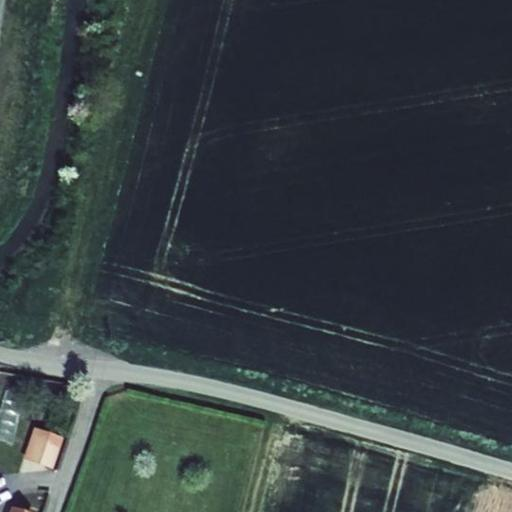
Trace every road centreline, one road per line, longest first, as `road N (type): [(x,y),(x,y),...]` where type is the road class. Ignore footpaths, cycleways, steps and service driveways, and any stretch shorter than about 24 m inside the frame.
road 1 (residential): [(0,355),(184,379),(511,470)]
road 2 (unknown): [(97,368),(64,511)]
